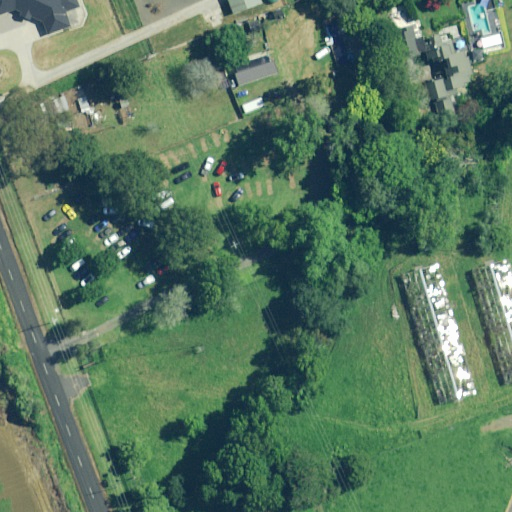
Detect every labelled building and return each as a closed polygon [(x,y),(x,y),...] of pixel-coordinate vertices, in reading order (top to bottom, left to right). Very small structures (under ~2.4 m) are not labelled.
[(78,6),(76,0),(0,0),(0,14),(7,12),(13,9),(17,12),(14,15),(27,20),(28,16),(38,21),(43,35),(68,25),(62,11),(78,6)] [(224,0),(229,13),(259,2),(258,0),(224,0)] [(440,75),(424,79),(430,101),(437,99),(442,118),(452,115),(446,94),(453,92),(452,88),(463,85),(463,83),(469,81),(467,75),(470,74),(462,48),(451,51),(446,33),(437,36),(436,32),(426,35),(427,40),(422,41),(419,31),(410,33),(407,22),(397,24),(398,28),(394,29),(401,55),(416,51),(420,62),(426,60),(427,63),(435,60),(440,75)] [(62,93),(38,101),(44,118),(67,110),(62,93)] [(123,97),(113,101),(118,116),(128,112),(123,97)] [(62,115),(51,119),(55,130),(66,126),(62,115)] [(424,232),(411,238),(417,253),(431,247),(424,232)] [(511,275),(506,257),(466,269),(501,385),(511,381),(511,275)] [(433,263),(396,275),(439,405),(476,393),(433,263)]
